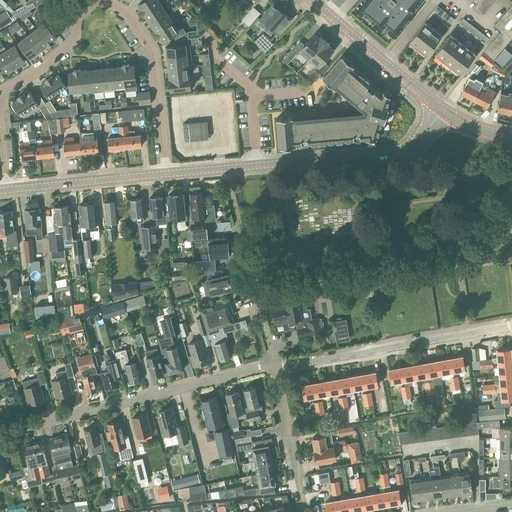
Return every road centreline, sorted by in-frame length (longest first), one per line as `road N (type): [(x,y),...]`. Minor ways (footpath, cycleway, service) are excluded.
road 1 (residential): [(0,94),(69,47),(88,8),(118,6),(153,51),(165,175)]
road 2 (residential): [(0,436),(276,366)]
road 3 (residential): [(276,366),(511,326)]
road 4 (residential): [(441,110),(402,153),(257,165)]
road 5 (residential): [(276,366),(225,169)]
road 6 (residential): [(441,110),(312,0)]
road 7 (residential): [(165,175),(7,189)]
road 8 (residential): [(302,511),(276,366)]
